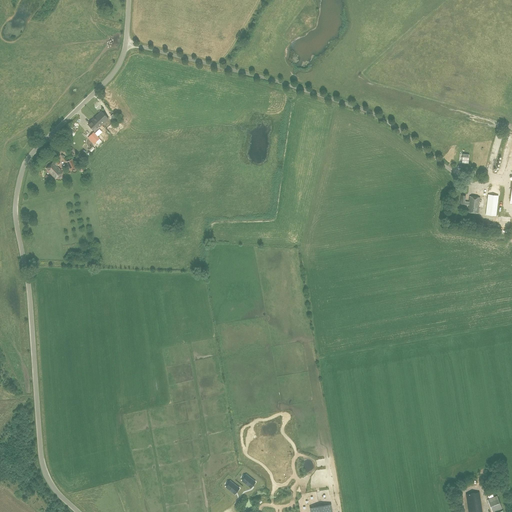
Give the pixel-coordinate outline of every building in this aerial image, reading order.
[(99,121),(101,123),(107,118),(108,119),(108,118),(101,111),(97,116),(98,118),(100,120),(99,121)] [(118,120),(116,117),(113,114),(110,116),(113,120),(116,122),(117,121),(119,124),(121,122),(119,119),(118,120)] [(102,124),(101,123),(99,121),(100,120),(98,118),(97,116),(92,120),(95,123),(91,127),(95,131),(102,124)] [(95,134),(93,132),(90,136),(93,139),(92,141),(94,143),(100,137),(96,133),(95,134)] [(71,171),(77,168),(72,159),(67,162),(71,171)] [(58,165),(60,163),(57,160),(55,162),(56,163),(55,164),(53,162),(46,169),(55,179),(63,172),(58,167),(56,166),(57,165),(58,165)] [(488,194),(486,214),(496,215),(498,196),(488,194)] [(469,202),(465,201),(466,196),(461,195),(460,204),(469,205),(468,212),(478,213),(480,198),(470,196),(469,202)] [(245,475),(242,481),(250,486),(254,481),(245,475)] [(230,483),(226,489),(235,495),(239,489),(230,483)] [(481,511),(479,492),(466,494),(468,511),(481,511)] [(492,511),(493,511),(502,509),(497,496),(487,500),(492,511)]
